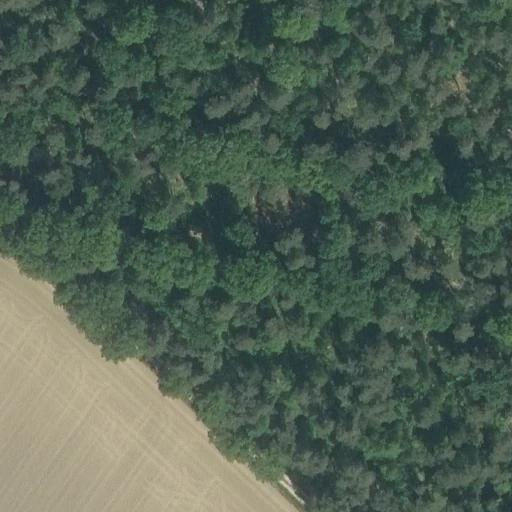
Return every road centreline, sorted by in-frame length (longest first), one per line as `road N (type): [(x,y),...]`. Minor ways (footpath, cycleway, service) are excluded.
road 1 (track): [(54,277),(128,225),(511,296)]
road 2 (track): [(307,511),(54,277),(0,241)]
